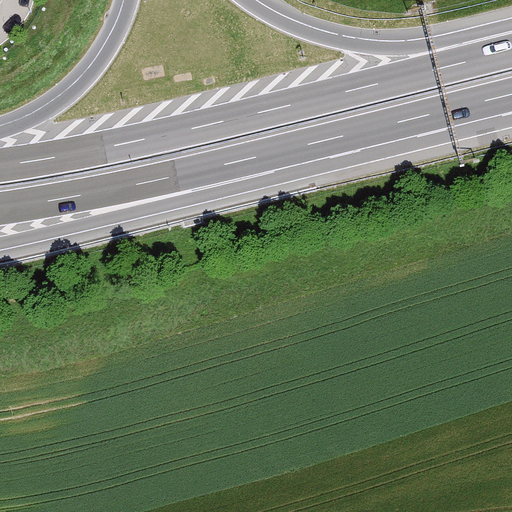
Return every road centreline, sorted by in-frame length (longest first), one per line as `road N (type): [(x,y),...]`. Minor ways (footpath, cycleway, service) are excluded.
road 1 (motorway): [(0,243),(511,100)]
road 2 (motorway): [(511,49),(122,143),(0,164)]
road 3 (motorway): [(0,208),(241,161),(511,95)]
road 4 (motorway): [(511,48),(368,47),(277,19)]
road 5 (motorway): [(130,0),(78,90),(0,132)]
